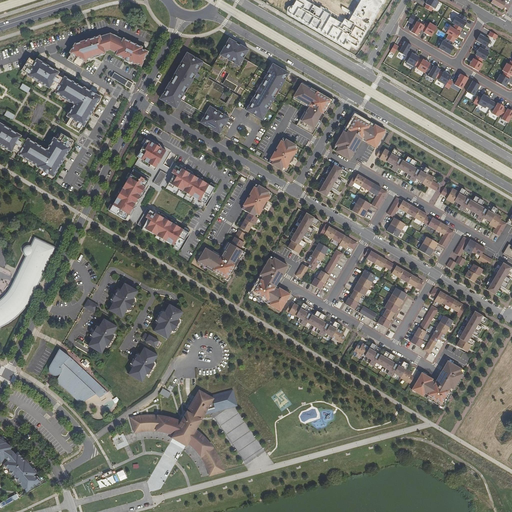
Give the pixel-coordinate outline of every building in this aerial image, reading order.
[(303,0),(295,0),(288,14),(356,51),(386,0),(356,0),(346,22),(303,0)] [(436,0),(427,0),(425,4),(427,4),(425,8),(431,12),(433,8),(435,9),(439,2),(436,0)] [(505,5),(506,3),(503,1),(500,0),(492,0),(491,3),(502,9),(503,7),(505,5)] [(412,14),(408,21),(412,24),(416,17),(412,14)] [(468,18),(461,14),(459,18),(456,16),(452,23),(455,25),(462,28),(463,29),(465,25),(467,23),(466,22),(468,18)] [(424,25),(417,22),(411,32),(414,34),(417,36),(421,29),(424,25)] [(432,37),(437,27),(430,23),(429,25),(425,23),(424,25),(421,29),(425,31),(424,32),(432,37)] [(462,28),(455,25),(453,28),(450,27),(447,33),(449,34),(456,39),(457,39),(459,36),(461,33),(460,32),(462,28)] [(498,36),(491,32),(488,36),(496,40),(498,36)] [(89,39),(75,44),(74,46),(73,46),(71,49),(72,49),(70,53),(71,53),(67,60),(81,68),(85,61),(86,62),(87,59),(91,58),(94,57),(94,58),(100,56),(100,55),(106,53),(105,51),(105,50),(107,50),(107,51),(111,50),(117,53),(116,55),(125,60),(129,61),(134,64),(135,63),(141,66),(148,52),(141,48),(142,47),(135,44),(136,43),(130,40),(130,42),(124,38),(123,40),(117,37),(117,36),(114,34),(113,35),(110,34),(100,37),(100,36),(95,38),(95,36),(89,38),(89,39)] [(449,34),(446,39),(454,43),(456,39),(449,34)] [(479,36),(476,41),(483,45),(487,47),(491,41),(480,34),(479,36)] [(170,82),(160,99),(176,109),(181,100),(204,114),(199,122),(208,127),(209,126),(212,128),(211,129),(220,134),(237,105),(262,120),(290,73),(273,64),(268,72),(244,58),(249,50),(230,38),(213,67),(188,52),(181,63),(182,63),(181,65),(180,65),(176,71),(177,72),(176,74),(175,73),(172,79),(173,80),(171,82),(170,82)] [(443,41),(439,48),(450,55),(451,51),(454,47),(443,41)] [(409,44),(405,42),(399,52),(406,56),(408,52),(412,46),(409,44)] [(399,47),(395,44),(390,51),(395,54),(399,47)] [(475,55),(476,56),(483,60),(485,61),(489,53),(488,52),(490,49),(483,45),(481,48),(480,48),(478,51),(475,55)] [(406,56),(404,59),(407,61),(406,63),(414,67),(415,65),(419,58),(419,57),(416,55),(412,53),(411,54),(408,52),(406,56)] [(471,62),(469,66),(479,72),(483,64),(481,63),(483,60),(476,56),(474,59),(473,58),(471,62)] [(67,125),(79,132),(84,124),(85,124),(89,118),(90,118),(92,114),(101,98),(85,88),(84,88),(65,77),(64,79),(58,75),(59,72),(48,66),(49,65),(42,61),(41,62),(37,60),(36,62),(30,58),(22,71),(28,75),(28,76),(50,89),(50,88),(57,92),(56,93),(75,105),(76,105),(74,109),(73,108),(68,117),(71,118),(67,125)] [(419,58),(415,65),(418,67),(417,69),(425,73),(426,72),(430,65),(430,64),(427,62),(423,59),(422,60),(419,58)] [(504,72),(511,76),(511,61),(509,64),(507,63),(502,71),(504,72)] [(433,67),(430,65),(426,72),(429,74),(428,76),(434,80),(436,77),(440,71),(440,69),(437,68),(434,66),(433,67)] [(440,71),(436,77),(439,79),(438,81),(446,85),(449,80),(451,76),(447,74),(444,71),(443,73),(440,71)] [(496,82),(506,87),(507,84),(510,80),(509,79),(511,76),(504,72),(502,75),(500,74),(496,82)] [(125,86),(128,81),(114,74),(111,80),(125,86)] [(462,89),(468,79),(464,76),(461,74),(454,85),(462,89)] [(453,82),(449,80),(446,85),(445,87),(449,89),(453,82)] [(128,81),(125,86),(130,89),(133,83),(128,81)] [(476,83),(473,81),(466,92),(474,96),(480,86),(476,83)] [(333,100),(302,83),(294,97),(301,101),(300,102),(309,108),(307,110),(306,109),(297,126),(313,135),(333,100)] [(23,84),(20,89),(28,93),(31,89),(23,84)] [(481,98),(478,104),(485,109),(486,107),(490,109),(494,102),(490,100),(491,99),(487,97),(483,95),(481,98)] [(494,102),(490,109),(493,111),(492,114),(498,117),(500,115),(504,108),(504,107),(501,105),(498,103),(497,104),(494,102)] [(504,108),(500,115),(503,117),(502,119),(508,123),(511,116),(511,111),(510,110),(508,109),(507,110),(504,108)] [(7,111),(5,116),(13,120),(15,116),(7,111)] [(385,131),(355,113),(333,150),(350,160),(361,139),(376,148),(385,131)] [(0,145),(12,152),(13,150),(21,137),(21,136),(11,130),(11,129),(4,125),(4,126),(0,123),(0,145)] [(48,150),(28,139),(27,141),(20,154),(19,156),(39,167),(39,168),(55,177),(64,161),(67,157),(70,150),(69,150),(74,141),(62,134),(58,140),(55,138),(48,150)] [(27,141),(21,137),(13,150),(20,154),(27,141)] [(299,147),(283,138),(269,163),(285,172),(290,163),(291,163),(294,157),(294,156),(299,147)] [(153,143),(147,140),(137,157),(139,158),(149,164),(151,165),(156,168),(166,151),(162,148),(159,144),(157,145),(153,143)] [(387,162),(392,153),(385,149),(383,152),(380,150),(376,156),(380,158),(380,159),(386,163),(387,162)] [(420,181),(423,183),(428,174),(430,170),(426,167),(424,171),(423,173),(413,167),(414,166),(417,162),(408,157),(406,160),(405,162),(396,157),(397,155),(399,152),(394,149),(392,153),(387,162),(390,163),(388,167),(400,174),(402,170),(408,174),(406,177),(418,184),(420,181)] [(185,168),(183,169),(179,167),(176,165),(172,173),(174,174),(169,183),(174,186),(183,191),(192,196),(200,201),(205,204),(206,204),(215,188),(210,185),(205,182),(202,178),(200,179),(196,177),(195,177),(192,172),(190,174),(188,172),(187,171),(185,168)] [(345,177),(348,172),(335,165),(333,168),(329,166),(325,173),(329,175),(325,182),(322,180),(318,187),(321,189),(319,192),(332,199),(335,195),(331,193),(329,192),(332,187),(333,188),(337,190),(342,181),(338,179),(337,178),(340,174),(341,175),(345,177)] [(147,184),(150,179),(134,169),(131,174),(128,180),(123,188),(118,197),(113,206),(110,211),(126,220),(132,210),(136,208),(135,205),(137,202),(138,200),(142,197),(141,195),(142,193),(143,192),(146,190),(145,188),(147,184)] [(161,171),(153,183),(160,187),(167,174),(161,171)] [(361,187),(366,179),(358,174),(356,177),(353,182),(354,183),(361,187)] [(434,178),(428,174),(423,183),(422,184),(429,187),(436,191),(439,185),(433,181),(434,178)] [(369,191),(374,184),(366,179),(361,187),(369,191)] [(272,193),(256,184),(242,209),(249,213),(258,218),(263,209),(264,210),(268,203),(267,202),(272,193)] [(381,189),(382,188),(374,184),(369,191),(377,196),(381,189)] [(455,201),(459,193),(453,189),(451,192),(444,188),(441,194),(448,198),(446,200),(453,203),(455,201)] [(487,220),(491,222),(495,214),(498,209),(494,207),(491,211),(490,212),(481,207),(482,205),(484,201),(476,196),(473,200),(472,202),(463,196),(464,195),(466,191),(462,188),(459,193),(455,201),(458,203),(456,207),(467,213),(470,210),(476,213),(473,217),(485,224),(487,220)] [(387,192),(381,189),(377,196),(372,205),(378,208),(387,192)] [(367,211),(371,204),(360,198),(356,204),(367,211)] [(399,208),(403,201),(397,198),(387,214),(393,217),(399,208)] [(411,205),(403,201),(399,208),(407,213),(411,205)] [(363,217),(367,211),(356,204),(352,211),(363,217)] [(419,210),(411,205),(407,213),(414,218),(419,210)] [(159,212),(157,214),(153,212),(147,208),(138,225),(143,228),(148,231),(156,235),(166,241),(174,246),(179,249),(180,249),(189,233),(184,230),(179,227),(176,222),(174,224),(170,222),(169,221),(166,217),(164,218),(162,217),(161,215),(159,212)] [(427,215),(419,210),(414,218),(422,222),(426,216),(427,215)] [(258,218),(249,213),(245,220),(253,224),(255,225),(259,218),(258,218)] [(317,225),(319,221),(307,214),(305,217),(301,215),(297,222),(301,224),(297,230),(293,228),(289,235),(293,237),(291,240),(292,241),(303,247),(304,248),(306,243),(302,241),(301,240),(303,236),(305,237),(309,239),(314,230),(310,228),(309,227),(311,222),(313,223),(317,225)] [(502,218),(495,214),(491,222),(489,224),(496,228),(493,233),(499,236),(506,224),(500,220),(502,218)] [(511,258),(511,214),(507,223),(511,225),(511,246),(509,244),(503,254),(511,258)] [(431,220),(426,216),(422,222),(428,226),(431,220)] [(405,224),(394,218),(391,225),(401,231),(405,224)] [(431,220),(428,226),(436,230),(440,222),(433,218),(431,220)] [(253,224),(245,220),(240,228),(248,233),(253,224)] [(440,222),(436,230),(444,235),(448,229),(449,227),(440,222)] [(337,231),(326,225),(322,230),(326,232),(324,234),(332,239),(337,231)] [(401,231),(391,225),(387,231),(398,237),(401,231)] [(454,232),(448,229),(444,235),(439,244),(445,247),(454,232)] [(239,230),(235,237),(242,241),(246,234),(239,230)] [(345,236),(337,231),(332,239),(340,243),(345,236)] [(345,236),(340,243),(339,245),(346,249),(348,246),(350,243),(355,246),(357,243),(345,236)] [(235,237),(231,244),(240,249),(244,243),(242,241),(235,237)] [(438,243),(427,237),(423,244),(434,250),(438,243)] [(464,251),(470,241),(464,237),(454,253),(460,257),(464,251)] [(35,239),(20,271),(40,280),(55,248),(35,239)] [(472,251),(477,244),(470,240),(470,241),(464,251),(470,254),(472,251)] [(303,247),(292,241),(288,248),(299,254),(303,247)] [(228,281),(245,252),(240,249),(231,244),(228,243),(222,254),(223,254),(222,256),(213,251),(212,252),(206,249),(197,263),(228,281)] [(329,248),(319,243),(316,249),(325,255),(329,248)] [(434,250),(423,244),(419,250),(430,256),(434,250)] [(481,256),(482,254),(485,249),(477,244),(472,251),(481,256)] [(325,255),(316,249),(312,256),(320,261),(321,261),(325,255)] [(375,263),(379,256),(368,249),(365,255),(368,257),(367,259),(375,263)] [(492,260),(482,254),(481,256),(479,260),(489,266),(492,260)] [(288,266),(271,256),(250,293),(281,311),(290,294),(276,286),(288,266)] [(314,271),(320,261),(312,256),(311,256),(307,263),(310,264),(308,267),(309,268),(314,271)] [(390,262),(379,256),(375,263),(383,268),(384,266),(387,268),(390,262)] [(466,260),(460,257),(456,263),(462,266),(466,260)] [(456,263),(451,260),(447,266),(453,270),(456,263)] [(511,274),(511,268),(503,263),(502,267),(498,264),(494,272),(497,274),(494,280),(490,278),(486,285),(490,287),(488,290),(500,298),(503,293),(499,291),(498,290),(500,285),(502,286),(506,289),(511,280),(507,278),(505,277),(508,272),(510,273),(511,274)] [(404,271),(393,264),(390,270),(393,272),(392,274),(400,278),(404,271)] [(474,264),(470,271),(478,276),(479,276),(483,270),(474,264)] [(330,276),(332,272),(326,269),(324,272),(322,271),(317,279),(325,283),(329,275),(330,276)] [(376,276),(365,270),(361,276),(372,283),(376,276)] [(470,271),(469,270),(465,277),(480,286),(482,283),(476,279),(478,276),(470,271)] [(40,280),(20,271),(16,280),(35,289),(40,280)] [(302,279),(305,274),(299,271),(296,276),(302,279)] [(412,275),(404,271),(400,278),(408,283),(412,275)] [(412,275),(408,283),(416,288),(417,286),(420,288),(424,282),(412,275)] [(372,283),(361,276),(358,283),(368,289),(372,283)] [(321,290),(325,283),(317,279),(315,278),(311,285),(321,290)] [(0,326),(2,326),(7,323),(13,319),(17,315),(19,314),(22,310),(24,308),(26,306),(29,301),(31,297),(33,294),(35,289),(16,280),(13,286),(11,290),(9,292),(7,295),(2,299),(1,301),(0,301),(0,326)] [(365,296),(368,289),(358,283),(354,290),(355,290),(362,295),(365,296)] [(109,302),(104,311),(118,319),(123,310),(125,311),(130,301),(129,300),(134,292),(120,284),(115,293),(114,292),(108,301),(109,302)] [(392,295),(403,301),(407,294),(396,288),(392,295)] [(447,295),(434,288),(430,294),(436,298),(435,301),(441,305),(442,303),(447,295)] [(362,295),(355,290),(350,298),(358,303),(362,295)] [(388,301),(399,307),(403,301),(392,295),(388,301)] [(455,300),(447,295),(442,303),(450,308),(455,300)] [(129,312),(135,299),(133,298),(127,311),(129,312)] [(358,303),(350,298),(349,298),(345,304),(354,310),(358,303)] [(98,306),(87,300),(83,308),(93,314),(98,306)] [(466,306),(455,300),(450,308),(458,312),(457,315),(460,317),(466,306)] [(385,308),(387,309),(395,313),(395,314),(399,307),(388,301),(385,308)] [(301,308),(296,316),(299,318),(297,321),(309,328),(311,325),(317,328),(315,332),(327,339),(329,335),(332,337),(337,329),(340,324),(335,322),(333,325),(332,327),(323,322),(324,320),(326,316),(317,311),(315,315),(314,317),(305,311),(306,309),(308,306),(304,303),(301,308)] [(296,316),(301,308),(294,304),(292,307),(289,305),(286,311),(295,317),(296,316)] [(179,313),(165,305),(160,313),(159,312),(153,322),(155,323),(150,332),(163,340),(168,331),(170,332),(176,322),(174,321),(179,313)] [(432,306),(420,328),(425,331),(438,310),(432,306)] [(382,317),(390,322),(395,313),(387,309),(382,317)] [(485,324),(488,319),(475,312),(473,315),(470,313),(465,320),(469,322),(465,328),(462,326),(458,333),(461,335),(459,339),(460,339),(456,346),(467,352),(471,345),(472,346),(475,342),(471,339),(469,338),(472,334),(473,335),(477,337),(482,328),(479,326),(477,325),(480,320),(481,321),(485,324)] [(373,320),(360,313),(357,318),(370,326),(373,320)] [(444,316),(440,322),(449,328),(453,321),(444,316)] [(382,317),(381,317),(378,323),(387,329),(391,322),(390,322),(382,317)] [(89,338),(84,347),(97,355),(102,346),(104,347),(110,337),(108,336),(113,328),(100,320),(95,328),(93,327),(87,337),(89,338)] [(440,322),(436,329),(437,329),(445,334),(449,328),(440,322)] [(420,328),(419,328),(414,336),(422,340),(427,332),(425,331),(420,328)] [(344,333),(337,329),(332,337),(332,338),(342,343),(346,338),(342,336),(344,333)] [(445,334),(437,329),(431,339),(437,343),(438,339),(441,341),(445,334)] [(143,343),(153,348),(157,341),(147,336),(146,337),(143,335),(140,340),(144,342),(143,343)] [(422,340),(414,336),(410,342),(420,348),(424,341),(422,340)] [(437,343),(431,339),(424,350),(430,354),(437,343)] [(370,348),(365,356),(369,358),(366,362),(378,368),(380,365),(386,368),(384,372),(396,379),(398,375),(401,377),(406,369),(408,364),(404,362),(402,365),(401,367),(392,362),(393,360),(395,356),(386,351),(384,355),(383,357),(374,351),(375,350),(377,346),(372,343),(370,348)] [(370,348),(363,344),(361,347),(358,345),(354,351),(364,357),(365,356),(370,348)] [(153,357),(140,349),(135,357),(133,357),(127,366),(129,367),(124,376),(137,384),(142,375),(144,376),(150,366),(148,365),(153,357)] [(86,401),(94,396),(97,399),(107,393),(88,375),(69,357),(58,350),(48,366),(46,368),(46,370),(46,372),(46,374),(48,376),(49,377),(52,377),(54,377),(56,376),(58,375),(54,383),(59,386),(64,390),(68,393),(72,397),(75,401),(79,405),(86,401)] [(443,408),(465,371),(448,361),(436,381),(422,373),(412,390),(443,408)] [(413,373),(406,369),(401,377),(400,378),(410,384),(414,378),(411,376),(413,373)] [(163,389),(160,393),(168,398),(171,393),(163,389)] [(218,410),(204,414),(203,415),(235,407),(237,406),(233,390),(208,397),(210,397),(214,396),(214,397),(230,393),(233,405),(218,409),(218,410)] [(196,397),(182,422),(167,418),(157,416),(147,416),(140,417),(131,418),(135,432),(141,431),(148,430),(157,430),(166,432),(175,435),(173,437),(186,444),(188,442),(197,450),(203,458),(207,467),(211,475),(223,471),(220,462),(215,453),(210,444),(204,438),(195,430),(200,419),(203,415),(204,414),(218,410),(218,409),(233,405),(230,393),(214,397),(214,396),(210,397),(208,397),(199,392),(196,397)] [(12,447),(0,439),(0,461),(2,462),(5,457),(7,459),(9,461),(5,465),(27,492),(40,481),(34,475),(36,473),(25,460),(25,461),(18,453),(16,455),(13,452),(10,450),(12,447)] [(103,474),(106,480),(113,477),(110,470),(103,474)] [(0,503),(0,506),(1,508),(19,498),(17,494),(0,503)]
